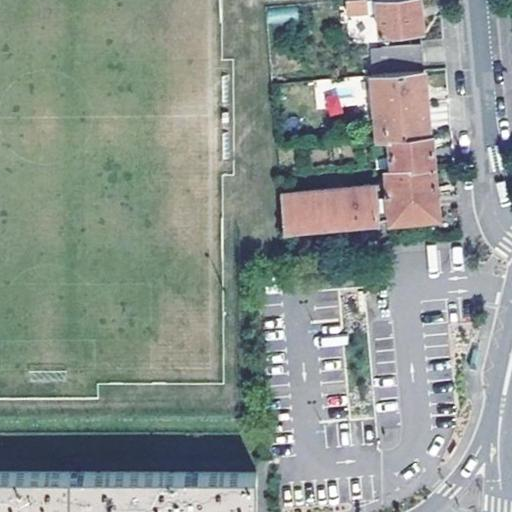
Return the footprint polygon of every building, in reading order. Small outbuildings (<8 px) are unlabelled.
[(345,1),(345,7),(345,14),(378,11),(380,36),(422,32),(419,0),(358,0),(350,1),(345,1)] [(421,45),(382,48),(384,72),(423,68),(421,45)] [(373,74),(378,138),(392,137),(430,134),(424,70),(373,74)] [(361,80),(324,84),(326,110),(363,106),(361,80)] [(393,168),(435,164),(432,134),(430,134),(392,137),(393,168)] [(388,168),(390,184),(392,219),(440,215),(435,164),(393,168),(388,168)] [(282,192),(285,229),(392,219),(390,184),(282,192)] [(0,511),(256,511),(257,472),(0,471),(0,511)]
